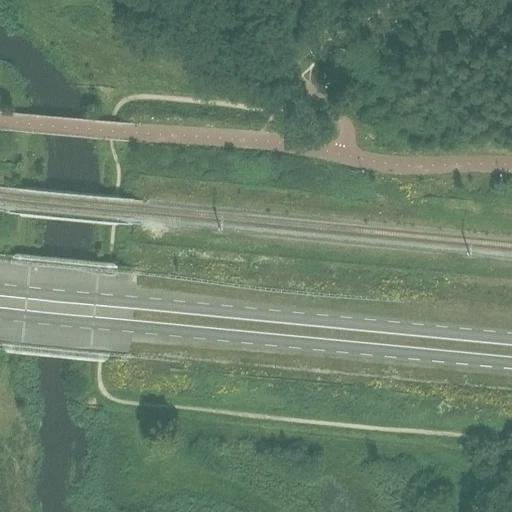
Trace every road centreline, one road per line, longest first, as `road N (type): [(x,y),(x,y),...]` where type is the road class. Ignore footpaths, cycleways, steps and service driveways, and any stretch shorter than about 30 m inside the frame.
road 1 (primary): [(511,336),(0,287)]
road 2 (primary): [(0,317),(511,363)]
